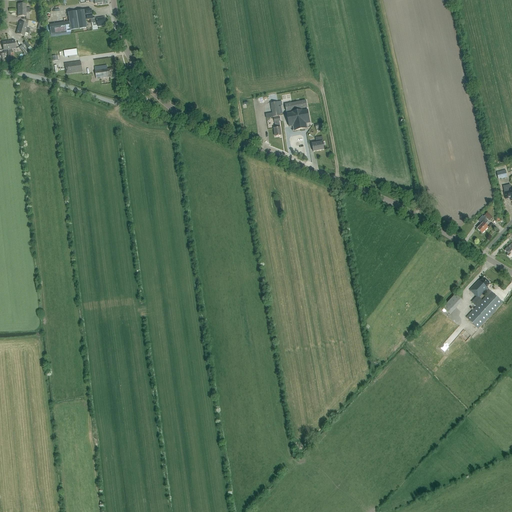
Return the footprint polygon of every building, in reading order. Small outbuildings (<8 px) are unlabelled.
[(68,12),(69,22),(70,30),(87,28),(85,20),(90,19),(90,23),(93,23),(93,26),(97,25),(97,27),(100,27),(100,26),(105,25),(104,18),(100,19),(100,18),(96,19),(95,18),(92,18),(91,9),(84,10),(68,12)] [(20,22),(20,23),(18,28),(30,31),(30,29),(27,28),(28,25),(20,22)] [(70,30),(69,22),(49,25),(50,35),(71,32),(70,30)] [(29,34),(30,31),(18,28),(17,34),(16,34),(24,36),(25,33),(29,34)] [(10,53),(8,41),(2,42),(4,50),(7,50),(8,57),(11,57),(10,53)] [(82,71),(81,61),(65,63),(66,73),(82,71)] [(96,79),(108,77),(112,77),(111,73),(113,73),(113,69),(107,69),(107,65),(95,67),(96,79)] [(306,101),(285,105),(288,118),(287,118),(288,118),(288,121),(288,122),(289,127),(293,126),(294,130),(292,131),(293,131),(308,128),(307,128),(306,124),(310,123),(309,118),(309,117),(308,114),(309,114),(308,114),(308,110),(307,108),(306,101)] [(273,117),(280,116),(278,106),(278,102),(271,103),(273,117)] [(316,138),(316,143),(312,144),(314,152),(324,150),(323,145),(324,145),(323,137),(316,138)] [(498,179),(507,177),(505,171),(497,173),(498,179)] [(511,190),(510,185),(503,186),(504,192),(505,199),(510,198),(511,201),(511,200),(511,190)] [(488,222),(483,216),(478,221),(482,224),(477,229),(482,233),(488,228),(485,225),(488,222)] [(479,280),(469,290),(477,297),(472,302),(477,306),(466,318),(478,329),(503,302),(491,291),(491,292),(488,289),(487,287),(490,283),(484,277),(480,281),(479,280)] [(445,307),(452,314),(465,300),(458,293),(445,307)]
